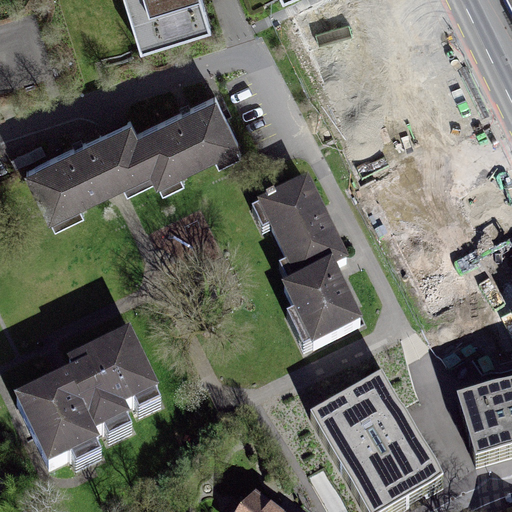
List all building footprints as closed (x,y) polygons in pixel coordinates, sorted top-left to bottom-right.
[(205,0),(127,0),(142,48),(214,26),(205,0)] [(320,0),(287,17),(356,154),(412,126),(391,85),(358,18),(348,0),(320,0)] [(483,115),(461,75),(429,92),(450,132),(483,115)] [(164,178),(242,138),(219,92),(141,132),(159,168),(164,178)] [(132,115),(27,168),(54,221),(116,190),(159,168),(141,132),(132,115)] [(368,189),(432,318),(486,291),(443,205),(436,209),(414,166),(368,189)] [(470,257),(511,235),(511,169),(510,166),(459,192),(468,209),(450,218),(470,257)] [(303,187),(263,207),(297,277),(338,257),(303,187)] [(326,264),(282,286),(312,349),(356,328),(326,264)] [(79,378),(24,403),(52,466),(130,430),(123,414),(161,396),(134,337),(73,365),(79,378)] [(381,386),(309,426),(333,466),(357,511),(420,511),(443,499),(381,386)] [(511,405),(457,423),(477,484),(511,472),(511,405)] [(271,511),(255,499),(245,511),(271,511)]
